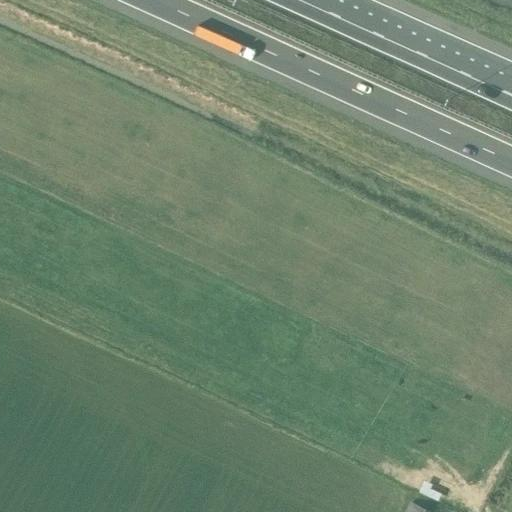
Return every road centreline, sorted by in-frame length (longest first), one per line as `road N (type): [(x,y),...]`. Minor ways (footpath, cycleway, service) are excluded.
road 1 (motorway): [(147,0),(511,163)]
road 2 (motorway): [(511,93),(302,0)]
